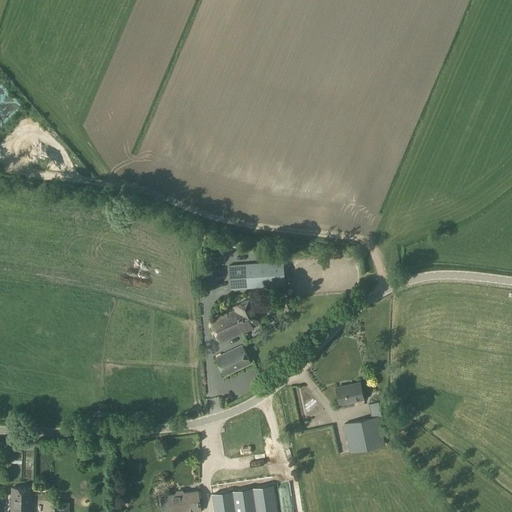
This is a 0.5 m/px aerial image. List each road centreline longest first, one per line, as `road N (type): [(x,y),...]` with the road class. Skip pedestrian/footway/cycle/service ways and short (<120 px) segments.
road 1 (unclassified): [(511,282),(457,275),(402,281),(362,304),(266,392),(198,423),(0,429)]
road 2 (unknown): [(382,290),(357,244),(230,226),(155,195),(88,182)]
